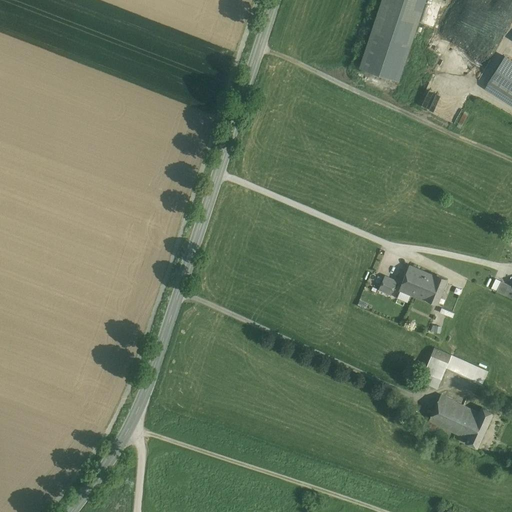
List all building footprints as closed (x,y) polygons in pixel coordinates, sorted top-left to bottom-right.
[(398,80),(424,0),(381,0),(359,68),(398,80)] [(511,61),(505,56),(487,84),(511,99),(511,61)] [(511,99),(487,84),(485,88),(511,105),(511,99)] [(436,277),(410,267),(400,289),(425,299),(438,304),(448,279),(437,274),(436,277)] [(397,282),(385,276),(379,289),(391,294),(397,282)] [(511,286),(502,281),(497,291),(511,298),(511,286)] [(487,370),(434,346),(420,379),(437,386),(447,364),(483,380),(487,370)] [(475,410),(443,395),(431,420),(463,435),(475,410)] [(480,412),(475,410),(463,435),(468,437),(467,440),(479,446),(495,411),(483,406),(480,412)]
